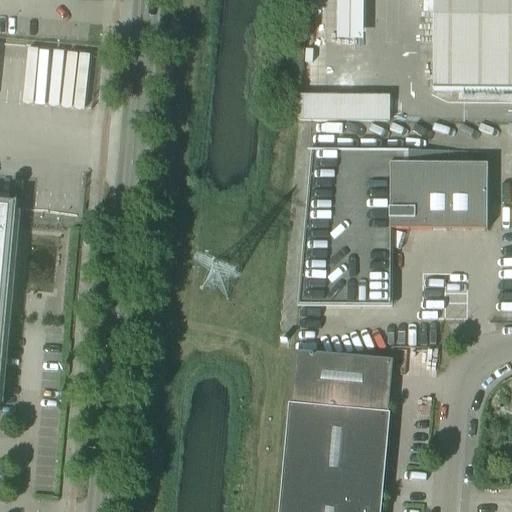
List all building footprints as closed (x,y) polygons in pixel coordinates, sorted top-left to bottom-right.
[(511,0),(432,0),(432,92),(511,92),(511,0)] [(299,97),(297,122),(389,123),(389,98),(299,97)] [(311,152),(297,309),(392,310),(392,250),(397,251),(402,235),(392,232),(392,231),(487,232),(488,166),(409,165),(409,152),(311,152)] [(0,386),(2,364),(16,205),(0,203),(0,386)] [(278,505),(277,511),(380,511),(389,416),(389,415),(388,415),(392,362),(297,353),(292,406),(289,406),(288,406),(288,407),(279,505),(278,505)]
